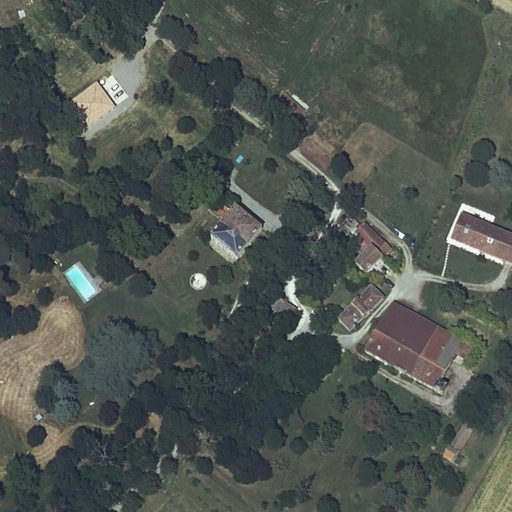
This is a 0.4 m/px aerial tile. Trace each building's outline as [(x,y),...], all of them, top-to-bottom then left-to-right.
[(90,125),(105,115),(96,103),(90,95),(75,105),(90,125)] [(100,101),(96,103),(105,115),(108,113),(100,101)] [(227,128),(222,133),(226,137),(237,147),(241,144),(230,134),(231,132),(227,128)] [(226,137),(222,133),(215,140),(219,144),(226,137)] [(263,229),(236,208),(232,213),(225,208),(219,216),(226,221),(212,238),(239,259),(263,229)] [(491,229),(461,217),(452,240),(482,252),(491,229)] [(350,218),(343,225),(351,232),(358,225),(350,218)] [(356,264),(367,275),(382,260),(379,257),(388,248),(365,225),(356,233),(361,239),(360,241),(358,239),(354,244),(364,255),(356,264)] [(511,237),(491,229),(482,252),(511,264),(511,237)] [(391,251),(388,248),(379,257),(382,260),(391,251)] [(345,316),(340,322),(351,332),(364,319),(365,320),(371,314),(370,313),(384,299),(373,288),(359,302),(357,301),(351,307),(353,308),(345,316)] [(273,311),(285,318),(292,307),(280,300),(273,311)] [(441,385),(456,357),(458,354),(435,341),(440,331),(393,305),(368,350),(366,354),(443,396),(447,389),(441,385)] [(298,311),(292,307),(285,318),(291,322),(298,311)] [(464,344),(440,331),(435,341),(458,354),(464,344)] [(476,350),(464,344),(458,354),(456,357),(468,364),(476,350)] [(454,451),(475,417),(470,414),(449,449),(454,451)] [(480,420),(475,417),(454,451),(449,449),(444,457),(453,463),(458,454),(480,420)]
